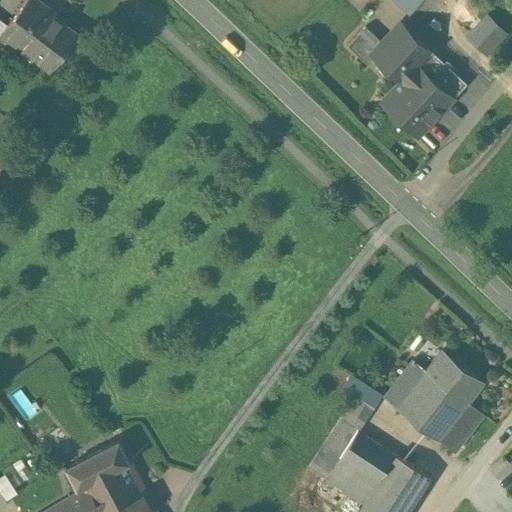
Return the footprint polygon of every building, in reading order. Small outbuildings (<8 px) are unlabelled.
[(47,6),(39,0),(26,0),(8,24),(0,34),(0,40),(4,43),(11,34),(36,53),(34,57),(51,69),(78,33),(54,15),(45,8),(47,6)] [(394,0),(409,14),(422,0),(394,0)] [(487,12),(467,34),(487,53),(507,31),(487,12)] [(431,50),(401,22),(383,42),(372,53),(374,55),(382,62),(382,66),(389,72),(393,72),(401,80),(402,80),(431,50)] [(372,53),(383,42),(366,26),(347,45),(366,63),(374,55),(372,53)] [(431,50),(402,80),(401,80),(391,91),(381,101),(418,135),(466,83),(431,50)] [(426,370),(398,409),(443,442),(470,402),(483,384),(441,350),(426,370)] [(398,409),(426,370),(414,361),(385,400),(398,409)] [(404,511),(428,475),(359,431),(375,406),(355,394),(308,466),(366,503),(359,511),(404,511)] [(486,413),(470,402),(443,442),(458,453),(486,413)] [(117,438),(64,467),(77,489),(79,488),(127,461),(129,460),(117,438)] [(155,511),(127,461),(79,488),(81,491),(91,511),(155,511)] [(25,466),(18,471),(24,481),(32,476),(25,466)] [(0,477),(0,489),(6,499),(17,492),(5,474),(0,477)] [(0,507),(8,502),(6,499),(0,489),(0,507)] [(91,511),(81,491),(42,511),(91,511)]
